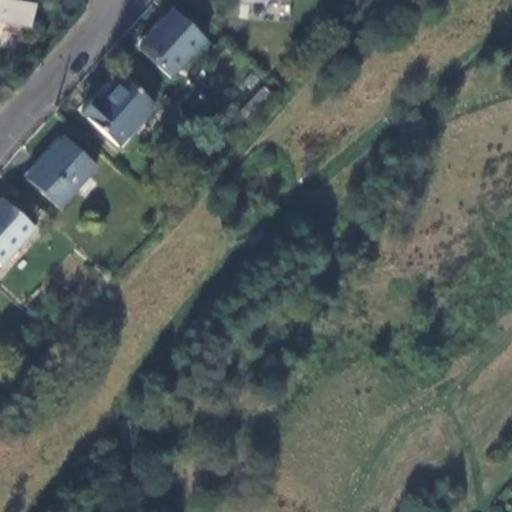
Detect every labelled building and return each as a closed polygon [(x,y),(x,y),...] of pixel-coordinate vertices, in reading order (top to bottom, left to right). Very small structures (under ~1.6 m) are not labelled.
[(0,0),(0,20),(28,26),(32,0),(0,0)] [(138,50),(170,79),(205,41),(172,12),(138,50)] [(118,147),(154,106),(121,76),(97,103),(93,100),(81,113),(118,147)] [(96,167),(64,138),(27,179),(59,208),(96,167)] [(0,266),(34,229),(1,200),(0,201),(0,266)]
